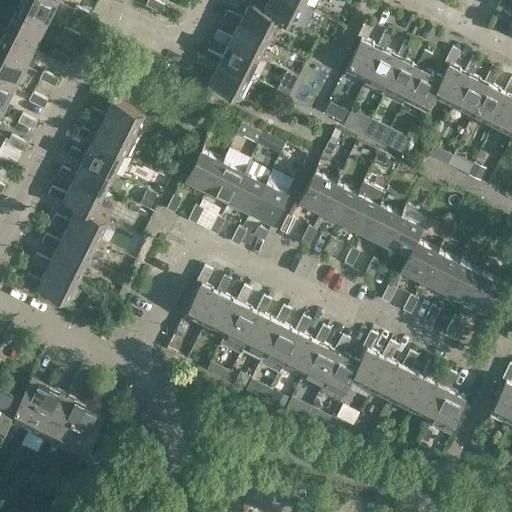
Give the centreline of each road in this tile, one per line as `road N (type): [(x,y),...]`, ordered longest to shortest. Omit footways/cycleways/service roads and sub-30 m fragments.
road 1 (residential): [(424,339),(376,317),(353,320),(195,243),(132,368)]
road 2 (residential): [(0,249),(115,18),(179,38),(208,0)]
road 3 (residential): [(443,492),(291,441),(173,448)]
road 4 (residential): [(132,368),(0,307)]
